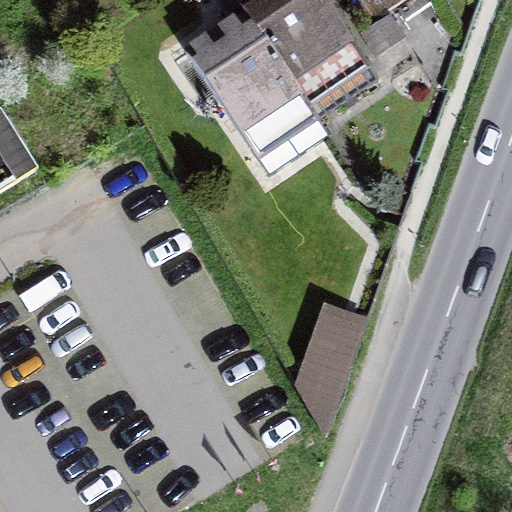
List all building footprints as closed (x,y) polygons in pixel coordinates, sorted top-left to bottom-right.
[(301,96),(310,109),(317,119),(376,82),(322,0),(238,0),(236,2),(244,14),(301,96)] [(388,11),(380,0),(346,0),(365,27),(388,11)] [(380,0),(388,11),(404,0),(380,0)] [(301,96),(244,14),(185,54),(249,150),(310,109),(301,96)] [(0,193),(38,170),(0,110),(0,109),(0,193)] [(343,382),(305,369),(299,388),(325,434),(343,382)]
